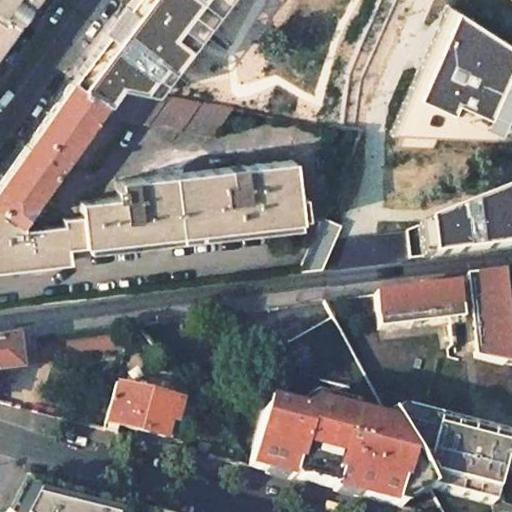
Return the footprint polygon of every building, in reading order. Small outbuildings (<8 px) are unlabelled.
[(0,0),(0,45),(22,15),(32,0),(0,0)] [(154,94),(228,0),(143,0),(78,85),(105,103),(117,88),(154,94)] [(508,140),(511,131),(511,46),(449,4),(388,136),(508,140)] [(78,85),(69,78),(26,141),(0,179),(0,212),(20,227),(96,116),(105,103),(78,85)] [(211,138),(232,109),(154,94),(117,88),(96,116),(211,138)] [(290,165),(112,184),(114,199),(77,204),(79,216),(59,218),(60,227),(24,230),(20,227),(0,212),(0,273),(67,266),(66,249),(298,225),(290,165)] [(410,258),(511,248),(511,187),(407,230),(410,258)] [(340,226),(324,219),(299,272),(322,269),(334,239),(340,226)] [(474,358),(504,364),(509,344),(501,273),(465,276),(466,284),(421,290),(369,296),(373,333),(404,329),(404,331),(413,330),(413,328),(470,321),(474,358)] [(104,336),(53,343),(54,354),(106,348),(104,336)] [(38,366),(32,337),(14,339),(18,369),(38,366)] [(0,371),(18,369),(14,339),(0,340),(0,371)] [(306,404),(313,379),(288,372),(280,400),(305,407),(306,404)] [(173,401),(113,385),(103,431),(116,434),(118,428),(163,439),(173,401)] [(385,426),(306,404),(305,407),(280,400),(276,415),(261,471),(304,483),(306,477),(319,481),(318,486),(335,490),(337,485),(353,489),(352,495),(400,507),(401,500),(404,490),(424,482),(413,463),(394,429),(385,426)] [(425,483),(429,490),(490,506),(505,449),(508,437),(399,409),(387,416),(394,429),(413,463),(424,482),(425,483)] [(261,411),(246,467),(261,471),(276,415),(261,411)] [(394,429),(387,416),(385,426),(394,429)] [(511,450),(505,449),(490,506),(511,510),(511,450)] [(304,483),(318,486),(319,481),(306,477),(304,483)] [(101,502),(24,482),(8,511),(139,511),(116,506),(114,511),(102,511),(99,511),(101,502)] [(401,500),(429,491),(429,490),(425,483),(424,482),(404,490),(401,500)] [(335,490),(352,495),(353,489),(337,485),(335,490)]
